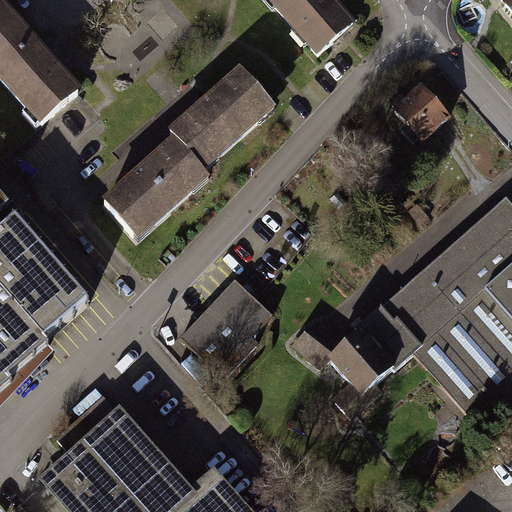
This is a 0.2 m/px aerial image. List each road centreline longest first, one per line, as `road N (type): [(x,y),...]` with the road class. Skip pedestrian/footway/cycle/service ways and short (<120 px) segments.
road 1 (residential): [(418,10),(155,300),(0,456)]
road 2 (residential): [(511,119),(418,10)]
